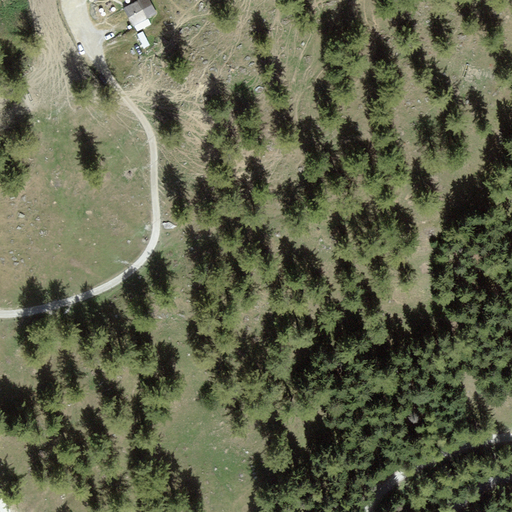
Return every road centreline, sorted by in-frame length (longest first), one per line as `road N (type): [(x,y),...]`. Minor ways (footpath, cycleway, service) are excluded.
road 1 (track): [(71,0),(101,69),(144,125),(152,149),(151,255),(59,307),(0,313)]
road 2 (unclassified): [(511,436),(410,468),(365,511)]
